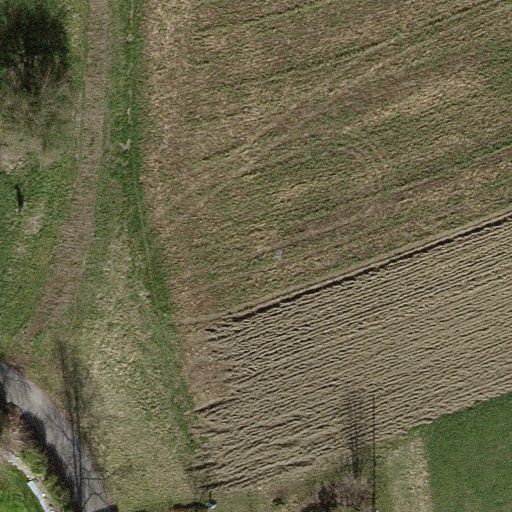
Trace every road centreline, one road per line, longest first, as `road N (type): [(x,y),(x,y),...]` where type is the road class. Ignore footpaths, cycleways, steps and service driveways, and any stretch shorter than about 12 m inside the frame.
road 1 (track): [(46,428),(86,369),(108,0)]
road 2 (unclassified): [(0,388),(46,428),(95,511)]
